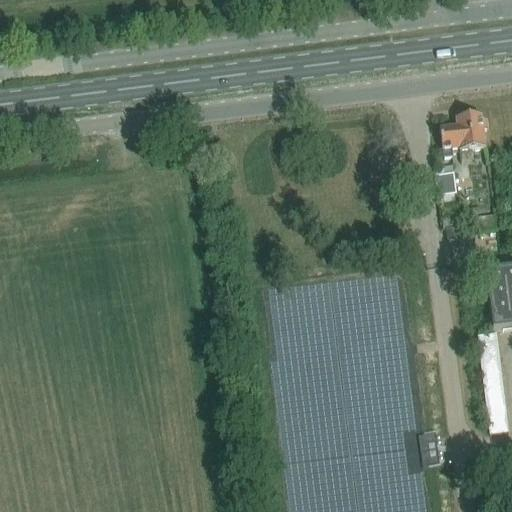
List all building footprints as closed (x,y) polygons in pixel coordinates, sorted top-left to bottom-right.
[(457,131),(440,133),(444,162),(453,161),(452,153),(461,152),(461,153),(485,151),(483,133),(488,133),(486,122),(482,123),(481,118),(456,121),(457,131)] [(455,196),(453,176),(438,178),(440,198),(455,196)] [(493,218),(477,220),(480,234),(496,232),(493,218)] [(468,241),(466,229),(445,232),(446,243),(468,241)] [(511,271),(485,275),(492,334),(511,331),(511,271)] [(438,468),(434,438),(420,440),(424,470),(438,468)]
